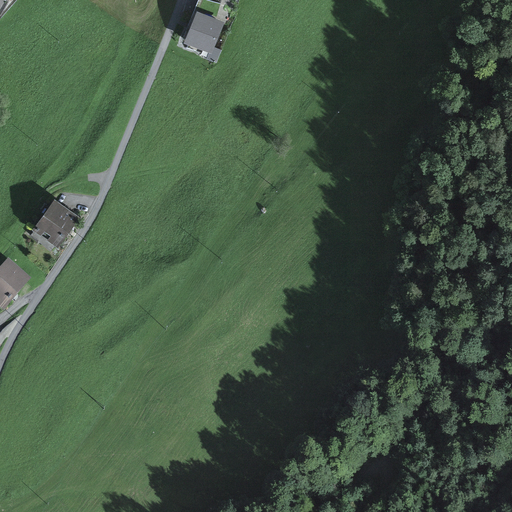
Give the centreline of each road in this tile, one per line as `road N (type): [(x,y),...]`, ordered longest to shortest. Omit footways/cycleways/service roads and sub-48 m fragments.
road 1 (unclassified): [(180,0),(96,210),(0,360)]
road 2 (track): [(313,511),(356,480),(511,306)]
